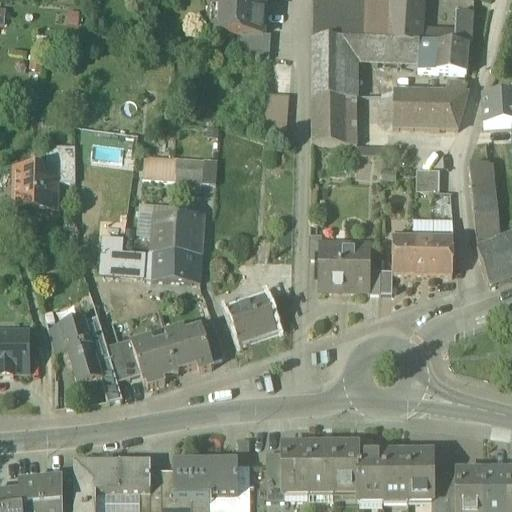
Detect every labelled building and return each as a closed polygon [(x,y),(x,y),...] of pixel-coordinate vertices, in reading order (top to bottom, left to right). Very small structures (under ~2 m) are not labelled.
[(216,0),(216,7),(212,6),(211,9),(216,9),(214,34),(210,33),(210,36),(242,38),(262,39),(264,0),(216,0)] [(421,0),(391,0),(391,10),(366,9),(365,44),(384,46),(384,45),(419,48),(419,47),(420,34),(421,0)] [(366,9),(312,6),(313,43),(345,44),(356,44),(365,44),(366,9)] [(472,19),(455,18),(454,36),(454,48),(467,50),(471,50),(472,19)] [(32,34),(0,30),(0,49),(30,52),(32,34)] [(430,34),(420,34),(419,47),(429,47),(430,34)] [(445,35),(430,34),(429,47),(447,47),(447,40),(445,35)] [(454,36),(445,35),(447,40),(447,47),(452,48),(454,48),(454,36)] [(270,40),(242,38),(240,61),(267,63),(270,40)] [(345,44),(313,43),(312,103),(347,103),(356,103),(356,65),(356,44),(345,44)] [(365,44),(356,44),(356,65),(384,66),(384,46),(365,44)] [(419,48),(384,45),(384,46),(384,66),(418,68),(419,48)] [(454,48),(452,48),(447,47),(429,47),(419,47),(419,48),(418,68),(418,76),(465,79),(467,50),(454,48)] [(292,65),(267,63),(262,143),(287,145),(292,65)] [(466,88),(447,87),(444,97),(444,103),(464,104),(466,88)] [(410,97),(392,96),(391,106),(391,126),(391,133),(410,133),(410,97)] [(444,97),(410,97),(410,133),(442,133),(444,103),(444,97)] [(511,102),(483,105),(482,105),(484,132),(511,129),(511,102)] [(347,103),(312,103),(312,148),(346,149),(347,103)] [(464,104),(444,103),(442,133),(457,134),(466,104),(464,104)] [(391,106),(381,105),(380,126),(391,126),(391,106)] [(74,152),(46,151),(46,174),(55,174),(55,187),(75,187),(74,152)] [(217,164),(148,161),(146,183),(178,184),(177,193),(202,194),(202,188),(217,188),(217,164)] [(485,168),(468,168),(473,221),(492,218),(487,170),(485,170),(485,168)] [(46,174),(15,173),(14,213),(54,214),(55,187),(55,174),(46,174)] [(439,176),(416,175),(416,186),(438,187),(439,186),(439,176)] [(438,187),(416,186),(416,197),(439,197),(438,187)] [(492,218),(473,221),(477,254),(497,248),(492,218)] [(167,220),(152,219),(150,256),(153,256),(175,258),(177,225),(167,225),(167,220)] [(188,222),(188,226),(177,225),(175,258),(201,260),(203,223),(188,222)] [(413,239),(392,239),(392,276),(391,281),(393,281),(412,281),(413,239)] [(432,240),(413,239),(412,281),(431,281),(432,240)] [(452,240),(432,240),(431,281),(451,282),(452,240)] [(321,242),(308,242),(308,266),(320,266),(320,250),(321,250),(321,242)] [(511,242),(497,248),(477,254),(489,292),(490,292),(511,284),(511,242)] [(321,250),(320,250),(320,266),(320,296),(367,297),(368,297),(368,276),(368,250),(321,250)] [(145,260),(101,256),(100,278),(143,281),(145,260)] [(175,258),(153,256),(150,286),(163,286),(163,282),(185,283),(184,288),(198,289),(201,260),(175,258)] [(293,266),(271,266),(271,299),(292,299),(293,266)] [(380,276),(368,276),(368,297),(367,297),(367,300),(379,300),(380,276)] [(393,300),(393,281),(391,281),(392,276),(380,276),(379,300),(393,300)] [(264,303),(227,317),(239,349),(276,335),(264,303)] [(97,322),(85,326),(83,322),(59,330),(77,391),(100,384),(102,383),(97,367),(109,364),(105,352),(106,351),(97,322)] [(224,363),(212,329),(200,333),(211,367),(224,363)] [(30,332),(0,332),(0,378),(31,378),(30,332)] [(200,333),(184,338),(182,332),(164,337),(166,345),(167,345),(176,378),(177,377),(197,371),(198,377),(213,373),(211,367),(200,333)] [(150,342),(130,348),(140,380),(143,390),(146,389),(147,393),(164,387),(163,384),(178,379),(177,377),(176,378),(167,345),(166,345),(153,350),(150,342)] [(106,351),(105,352),(109,364),(116,386),(116,387),(128,383),(119,355),(120,355),(119,348),(106,351)] [(120,355),(119,355),(128,383),(140,380),(131,352),(120,355)] [(109,364),(97,367),(102,383),(100,384),(107,408),(122,405),(116,387),(116,386),(109,364)] [(224,461),(237,461),(238,445),(224,445),(224,461)] [(357,450),(332,451),(332,494),(357,494),(357,458),(357,450)] [(307,451),(283,451),(283,495),(307,495),(307,451)] [(332,494),(332,451),(307,451),(307,495),(332,494)] [(382,458),(357,458),(357,494),(357,502),(382,502),(382,458)] [(407,502),(407,458),(382,458),(382,502),(407,502)] [(432,458),(407,458),(407,502),(432,502),(432,501),(432,476),(432,458)] [(150,465),(73,465),(73,479),(73,501),(95,501),(139,501),(138,511),(149,511),(150,476),(150,465)] [(190,511),(191,465),(173,465),(173,483),(172,511),(190,511)] [(207,511),(208,465),(191,465),(190,511),(207,511)] [(237,465),(208,465),(207,511),(237,511),(237,470),(237,465)] [(249,470),(237,470),(237,511),(249,511),(249,470)] [(161,511),(161,483),(161,476),(150,476),(149,511),(161,511)] [(444,501),(444,476),(432,476),(432,501),(444,501)] [(481,511),(481,477),(456,477),(456,511),(481,511)] [(506,511),(506,477),(481,477),(481,511),(506,511)] [(73,501),(73,479),(61,479),(61,502),(73,502),(73,501)] [(172,511),(173,483),(161,483),(161,511),(172,511)] [(61,511),(61,485),(39,487),(41,511),(61,511)] [(41,511),(39,487),(18,489),(19,498),(20,511),(41,511)] [(19,498),(0,500),(0,511),(20,511),(19,498)] [(73,501),(73,502),(61,502),(61,511),(95,511),(95,501),(73,501)]
